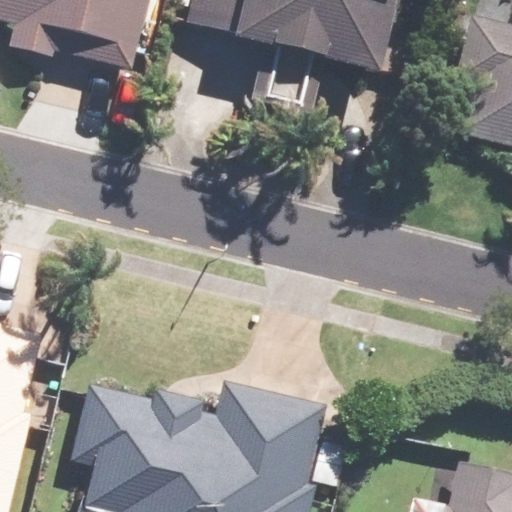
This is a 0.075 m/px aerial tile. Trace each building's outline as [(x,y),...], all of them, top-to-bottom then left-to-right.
[(117,76),(134,0),(0,0),(0,30),(1,31),(0,35),(0,54),(39,64),(40,58),(117,76)] [(183,0),(176,32),(211,41),(209,51),(246,60),(234,108),(296,123),(307,75),(355,87),(376,0),(183,0)] [(511,34),(458,21),(443,84),(458,88),(445,141),(506,155),(501,177),(511,180),(511,34)] [(0,490),(17,422),(9,420),(28,341),(0,333),(0,490)] [(299,511),(304,492),(293,489),(313,413),(210,386),(203,411),(140,395),(138,405),(100,396),(98,403),(77,398),(59,468),(80,473),(70,511),(299,511)] [(511,511),(511,485),(444,470),(435,511),(401,504),(399,511),(511,511)]
